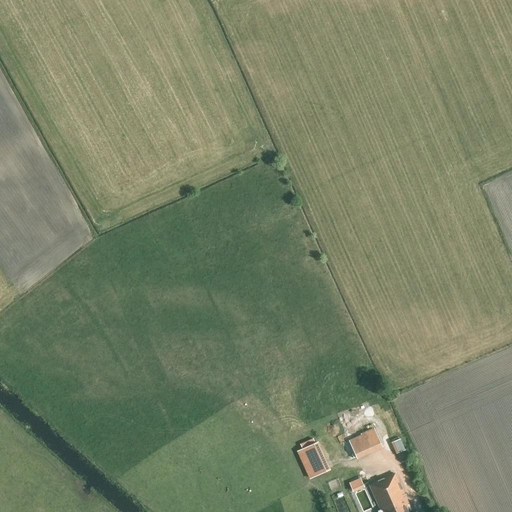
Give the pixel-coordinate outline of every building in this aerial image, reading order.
[(386,422),(359,434),(369,454),(395,441),(386,422)] [(359,437),(348,443),(355,457),(366,452),(359,437)] [(413,445),(406,448),(411,457),(417,455),(413,445)] [(401,463),(408,460),(404,450),(397,453),(401,463)] [(369,484),(380,510),(378,511),(411,511),(394,473),(369,484)] [(349,491),(341,494),(344,502),(352,499),(349,491)]
